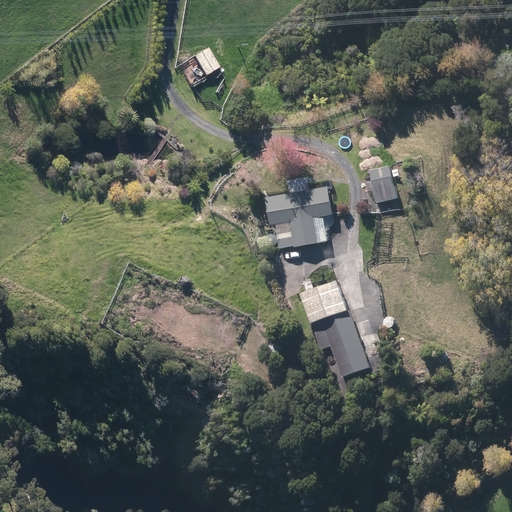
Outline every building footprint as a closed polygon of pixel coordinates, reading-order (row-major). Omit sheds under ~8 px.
[(195,55),(205,74),(220,66),(209,47),(195,55)] [(395,166),(372,170),(377,201),(400,198),(395,166)] [(331,184),(267,196),(273,226),(292,223),(294,231),(275,234),(278,252),(332,242),(327,216),(337,214),(331,184)] [(373,365),(342,279),(302,293),(323,352),(333,348),(343,376),(373,365)] [(384,324),(381,310),(373,311),(376,326),(384,324)]
